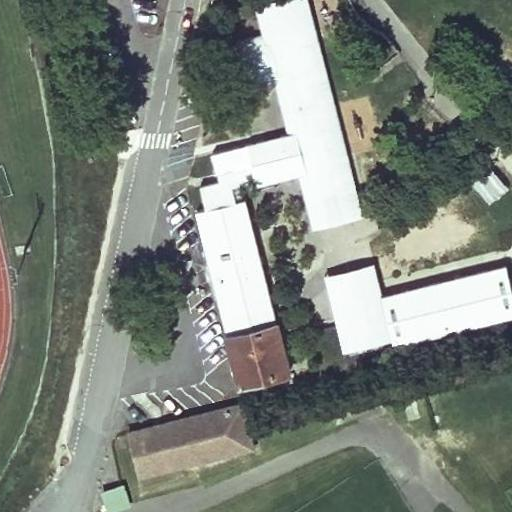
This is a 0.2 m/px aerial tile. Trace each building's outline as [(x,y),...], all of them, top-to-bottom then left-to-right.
[(279,0),(254,6),(262,36),(313,23),(306,0),(279,0)] [(256,183),(298,173),(306,171),(313,197),(354,187),(348,162),(341,163),(312,50),(319,48),(313,23),(262,36),(237,42),(248,91),(275,84),(282,81),(288,105),(281,107),(288,135),(273,138),(225,150),(211,153),(218,180),(199,184),(205,208),(195,211),(240,383),(288,371),(242,198),(233,201),(229,186),(238,183),(255,179),(256,183)] [(348,162),(319,48),(312,50),(341,163),(348,162)] [(288,105),(282,81),(275,84),(281,107),(288,105)] [(361,214),(354,187),(313,197),(306,171),(298,173),(312,228),(361,214)] [(238,183),(229,186),(233,201),(242,198),(238,183)] [(392,338),(382,296),(374,264),(325,276),(342,350),(392,338)] [(394,344),(511,315),(511,284),(507,264),(382,296),(392,338),(394,344)] [(225,419),(194,462),(253,448),(242,405),(223,410),(225,419)] [(130,433),(140,476),(194,462),(225,419),(223,410),(130,433)] [(132,485),(109,494),(117,511),(140,502),(132,485)]
